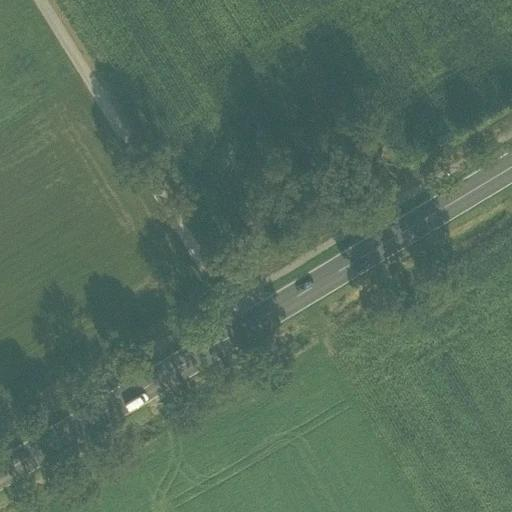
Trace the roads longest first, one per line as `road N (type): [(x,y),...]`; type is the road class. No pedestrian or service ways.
road 1 (secondary): [(511,165),(0,473)]
road 2 (track): [(38,0),(244,326)]
